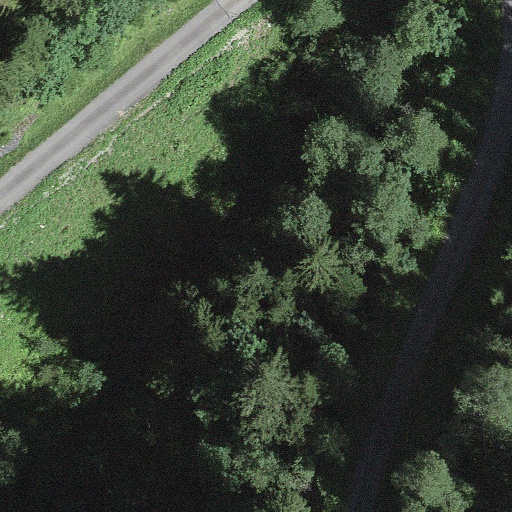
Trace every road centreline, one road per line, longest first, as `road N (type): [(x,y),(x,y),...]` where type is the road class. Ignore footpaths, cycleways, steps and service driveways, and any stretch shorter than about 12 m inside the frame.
road 1 (unclassified): [(359,511),(407,365),(465,247),(511,111)]
road 2 (unclassified): [(237,0),(0,195)]
